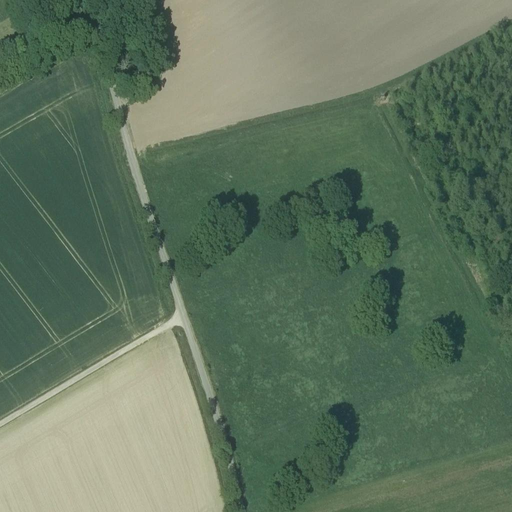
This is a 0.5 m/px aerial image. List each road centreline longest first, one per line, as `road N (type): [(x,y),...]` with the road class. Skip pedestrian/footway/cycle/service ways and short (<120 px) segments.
road 1 (unclassified): [(240,511),(89,0)]
road 2 (track): [(0,432),(183,322)]
